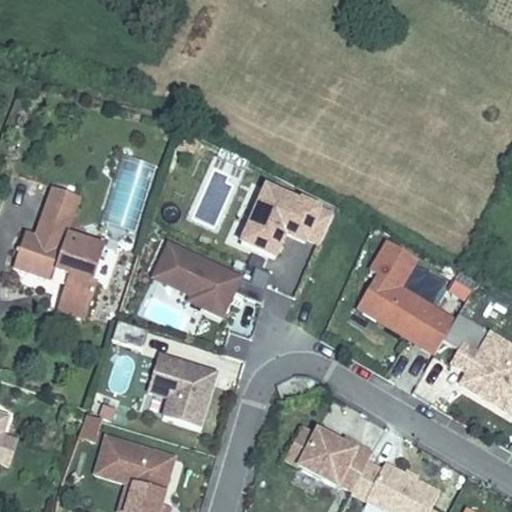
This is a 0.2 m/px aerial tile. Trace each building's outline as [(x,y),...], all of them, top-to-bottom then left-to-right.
[(144,236),(162,167),(122,157),(103,225),(144,236)] [(71,223),(79,199),(51,189),(43,213),(71,223)] [(321,247),(334,217),(300,202),(299,204),(266,189),(241,245),(275,260),(285,239),(281,238),(284,232),(287,233),(288,232),(321,247)] [(67,234),(71,223),(43,213),(35,237),(63,246),(67,234)] [(92,284),(104,247),(67,234),(63,246),(35,237),(25,233),(13,270),(52,283),(56,272),(69,277),(65,288),(60,304),(88,312),(97,285),(92,284)] [(435,357),(456,322),(401,290),(418,262),(387,244),(370,274),(377,278),(357,311),(435,357)] [(255,269),(251,284),(168,247),(156,275),(169,281),(166,287),(192,298),(208,305),(205,311),(223,319),(234,294),(247,301),(263,306),(271,277),(255,269)] [(65,288),(69,277),(56,272),(52,283),(65,288)] [(189,304),(205,311),(208,305),(192,298),(189,304)] [(84,322),(88,312),(60,304),(57,313),(84,322)] [(511,348),(491,336),(481,352),(503,364),(511,348)] [(511,416),(511,414),(511,348),(503,364),(481,352),(479,355),(463,346),(451,366),(467,376),(460,387),(482,399),(484,396),(491,400),(489,404),(511,416)] [(199,429),(216,375),(190,367),(189,371),(182,369),(183,365),(158,357),(147,394),(169,400),(163,419),(199,429)] [(3,438),(9,418),(0,415),(0,440),(2,439),(3,438)] [(95,446),(99,422),(83,419),(78,443),(95,446)] [(372,456),(357,448),(354,453),(341,446),(317,434),(315,438),(301,431),(285,462),(336,489),(338,486),(353,494),(367,466),(372,456)] [(0,463),(9,467),(17,442),(3,438),(2,439),(0,440),(0,463)] [(95,477),(127,486),(140,490),(134,511),(169,511),(170,509),(161,507),(174,460),(106,440),(95,477)] [(354,453),(357,448),(344,441),(341,446),(354,453)] [(381,473),(367,466),(353,494),(352,495),(383,511),(430,511),(439,496),(415,484),(414,486),(403,481),(405,478),(384,467),(381,473)] [(406,475),(403,481),(414,486),(415,484),(417,480),(406,475)] [(134,511),(140,490),(127,486),(119,511),(134,511)]
